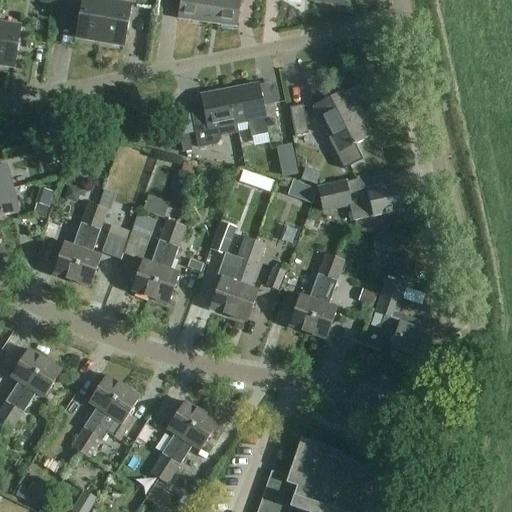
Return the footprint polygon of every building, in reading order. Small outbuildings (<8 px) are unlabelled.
[(66,10),(67,0),(54,0),(53,8),(66,10)] [(82,0),(76,40),(101,44),(107,2),(94,0),(82,0)] [(208,23),(211,0),(180,0),(178,19),(208,23)] [(211,0),(208,23),(238,27),(241,0),(211,0)] [(101,44),(126,48),(132,6),(107,2),(101,44)] [(0,67),(14,70),(21,28),(0,24),(0,67)] [(259,83),(229,89),(232,102),(236,122),(237,124),(248,122),(251,137),(269,133),(280,131),(274,104),(263,106),(259,83)] [(192,115),(185,116),(190,139),(197,138),(198,144),(199,148),(217,144),(220,139),(219,135),(233,132),(238,131),(237,124),(236,122),(232,102),(229,89),(201,95),(204,111),(205,112),(203,113),(193,114),(193,115),(192,115)] [(319,105),(314,107),(314,108),(316,111),(319,118),(322,123),(329,137),(337,153),(337,154),(345,169),(346,169),(365,160),(357,144),(362,141),(367,139),(356,116),(359,114),(347,90),(326,101),(319,105)] [(294,109),(292,109),(296,135),(297,137),(310,135),(309,130),(308,123),(308,122),(306,115),(305,107),(302,108),(296,109),(294,109)] [(179,113),(168,115),(172,135),(183,133),(179,113)] [(59,124),(37,129),(46,165),(67,160),(59,124)] [(78,150),(73,161),(80,164),(85,153),(78,150)] [(296,160),(281,163),(284,178),(299,175),(296,160)] [(0,167),(0,192),(13,190),(7,166),(0,167)] [(348,183),(319,190),(325,213),(351,207),(354,223),(374,218),(404,212),(398,186),(383,190),(382,187),(368,191),(351,194),(348,183)] [(290,189),(286,207),(315,213),(319,196),(290,189)] [(0,192),(0,218),(19,214),(13,190),(0,192)] [(101,193),(96,207),(105,210),(109,211),(114,197),(101,193)] [(48,208),(35,204),(31,217),(44,221),(48,208)] [(53,273),(72,280),(96,207),(87,204),(73,245),(64,242),(53,273)] [(123,231),(129,211),(111,206),(105,225),(123,231)] [(96,207),(72,280),(90,286),(101,255),(91,252),(105,210),(96,207)] [(132,231),(149,237),(155,221),(138,215),(132,231)] [(131,290),(150,297),(175,224),(165,221),(150,264),(141,261),(131,290)] [(221,221),(211,250),(227,256),(228,253),(237,227),(221,221)] [(317,239),(319,225),(305,223),(303,237),(317,239)] [(175,224),(150,297),(169,304),(179,274),(169,270),(184,227),(175,224)] [(221,278),(210,308),(228,315),(255,241),(246,237),(239,257),(228,253),(227,256),(219,277),(221,278)] [(145,256),(150,245),(134,238),(129,249),(145,256)] [(120,266),(128,246),(109,239),(101,259),(120,266)] [(255,241),(228,315),(247,322),(258,291),(250,288),(266,245),(255,241)] [(288,326),(306,332),(333,257),(326,255),(314,290),(312,289),(308,299),(298,295),(288,326)] [(333,257),(306,332),(325,339),(336,308),(330,306),(345,262),(333,257)] [(392,266),(387,280),(399,284),(404,270),(392,266)] [(280,293),(288,274),(275,269),(268,288),(280,293)] [(401,322),(396,320),(406,289),(386,282),(375,313),(386,317),(381,330),(396,335),(392,348),(424,359),(433,335),(413,328),(415,321),(402,316),(401,322)] [(333,303),(346,306),(349,293),(336,290),(333,303)] [(363,291),(359,302),(373,307),(377,295),(363,291)] [(405,297),(402,307),(420,312),(422,302),(405,297)] [(6,402),(0,410),(0,426),(1,427),(14,408),(22,396),(45,361),(28,350),(11,376),(19,382),(13,391),(6,402)] [(14,408),(1,427),(10,433),(23,413),(30,402),(37,393),(45,398),(62,372),(45,361),(22,396),(14,408)] [(84,428),(92,433),(122,386),(106,375),(88,402),(97,407),(83,428),(84,428)] [(92,433),(80,452),(87,458),(99,439),(101,440),(106,432),(118,440),(131,420),(126,416),(139,397),(122,386),(92,433)] [(149,475),(157,481),(201,413),(184,402),(167,429),(176,434),(149,475)] [(201,413),(157,481),(166,486),(192,445),(201,451),(218,424),(201,413)] [(71,447),(80,452),(92,433),(84,428),(71,447)] [(368,511),(382,474),(301,438),(288,477),(271,472),(257,511),(289,511),(291,508),(301,511),(368,511)] [(37,506),(41,497),(20,487),(16,496),(37,506)] [(91,511),(98,501),(85,493),(73,511),(91,511)]
